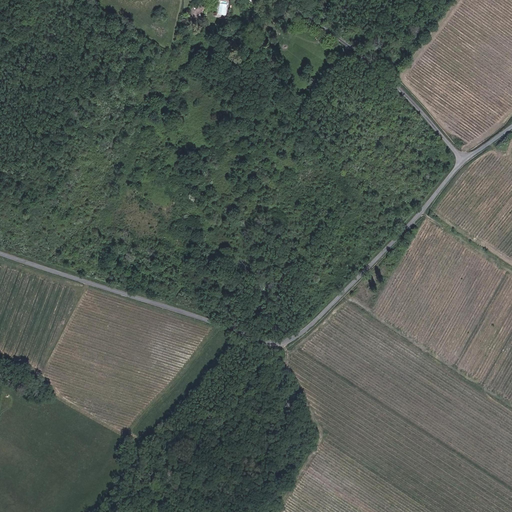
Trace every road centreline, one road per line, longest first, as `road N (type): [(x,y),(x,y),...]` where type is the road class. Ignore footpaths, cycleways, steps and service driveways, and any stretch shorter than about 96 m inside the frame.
road 1 (unclassified): [(0,252),(281,342),(346,290),(467,158)]
road 2 (unclassified): [(467,158),(373,61),(282,0)]
